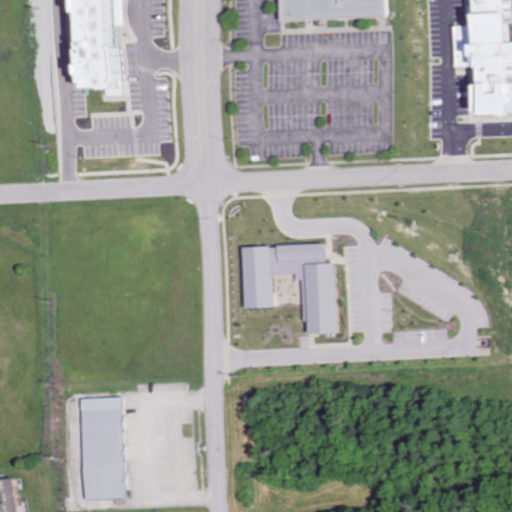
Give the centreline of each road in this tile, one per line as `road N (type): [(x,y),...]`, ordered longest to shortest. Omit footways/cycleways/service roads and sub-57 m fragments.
road 1 (residential): [(0,196),(511,171)]
road 2 (residential): [(201,0),(223,511)]
